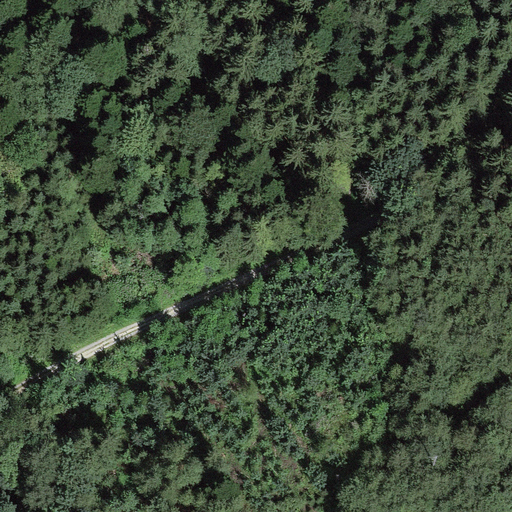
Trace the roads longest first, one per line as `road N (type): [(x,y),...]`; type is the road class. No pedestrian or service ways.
road 1 (track): [(0,401),(167,308),(356,230),(436,177),(511,84)]
road 2 (track): [(343,0),(356,230)]
